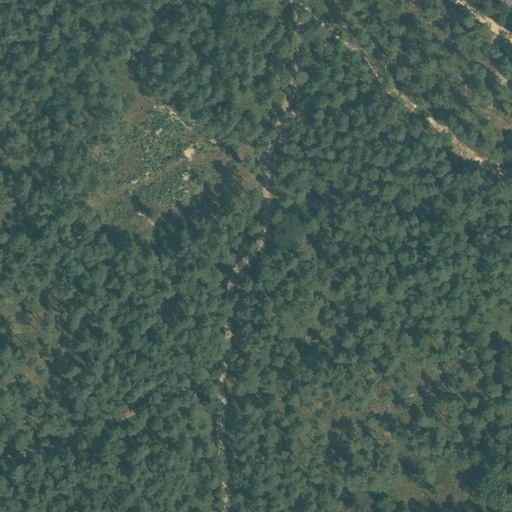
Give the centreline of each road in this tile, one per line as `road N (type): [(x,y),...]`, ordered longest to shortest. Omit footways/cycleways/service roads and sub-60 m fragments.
road 1 (track): [(220,392),(229,283),(264,227),(264,164),(292,89),(295,0)]
road 2 (track): [(0,461),(189,391),(220,392)]
road 3 (track): [(220,392),(221,511)]
